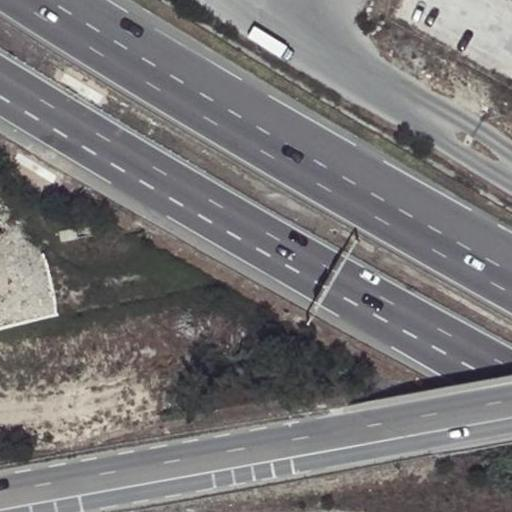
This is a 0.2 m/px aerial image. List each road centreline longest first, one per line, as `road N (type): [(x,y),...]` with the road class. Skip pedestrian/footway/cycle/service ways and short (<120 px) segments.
road 1 (motorway): [(511,273),(218,114),(34,0)]
road 2 (secondary): [(511,409),(0,503)]
road 3 (motorway): [(0,91),(89,153),(330,278)]
road 4 (motorway): [(330,278),(511,384)]
road 5 (unclassified): [(215,0),(398,100)]
road 6 (motorway): [(330,278),(511,366)]
road 7 (unclassified): [(398,100),(437,136),(511,179)]
road 8 (unclassified): [(511,151),(455,116),(398,100)]
